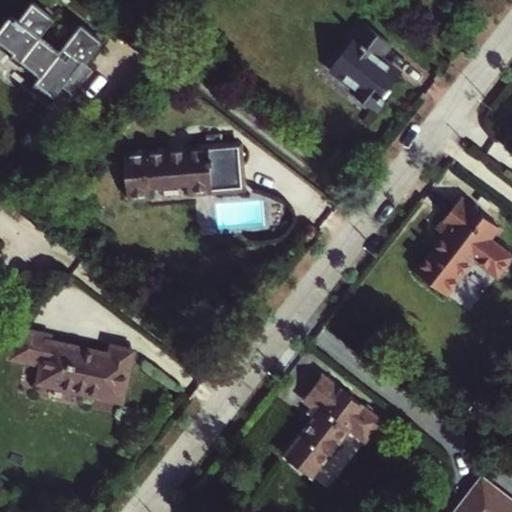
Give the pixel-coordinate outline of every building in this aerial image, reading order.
[(87,78),(77,71),(101,40),(82,25),(61,53),(42,38),(56,20),(34,3),(26,13),(29,15),(22,23),(12,17),(0,33),(0,41),(17,54),(15,56),(42,77),(33,88),(50,100),(53,96),(56,98),(64,87),(74,95),(87,78)] [(393,42),(369,23),(335,67),(360,86),(356,91),(378,108),(387,97),(383,94),(402,71),(382,55),(393,42)] [(98,119),(83,107),(71,122),(86,134),(98,119)] [(244,143),(130,150),(133,195),(157,193),(156,184),(195,181),(196,190),(249,186),(244,143)] [(498,227),(460,198),(436,230),(444,236),(416,273),(446,295),(474,259),(498,277),(511,257),(511,251),(491,236),(498,227)] [(40,382),(125,399),(135,350),(114,345),(112,353),(52,341),(53,336),(20,329),(14,358),(44,364),(40,382)] [(383,417),(325,373),(306,398),(320,409),(287,453),(315,474),(352,426),(367,438),(383,417)] [(511,511),(511,500),(484,479),(458,511),(511,511)]
